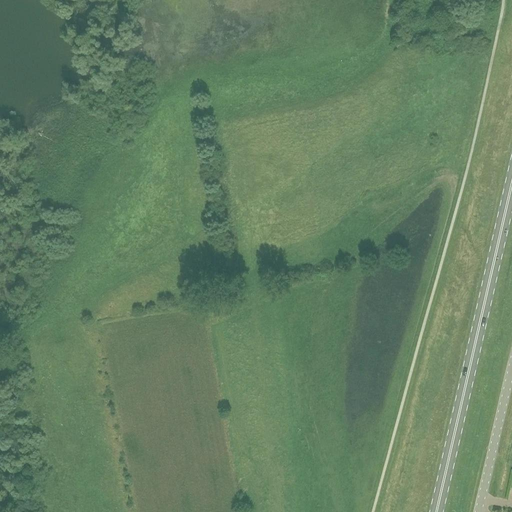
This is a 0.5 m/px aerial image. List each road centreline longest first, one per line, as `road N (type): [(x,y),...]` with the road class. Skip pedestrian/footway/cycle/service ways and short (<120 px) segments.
road 1 (primary): [(430,511),(511,181)]
road 2 (unclassified): [(478,511),(511,365)]
